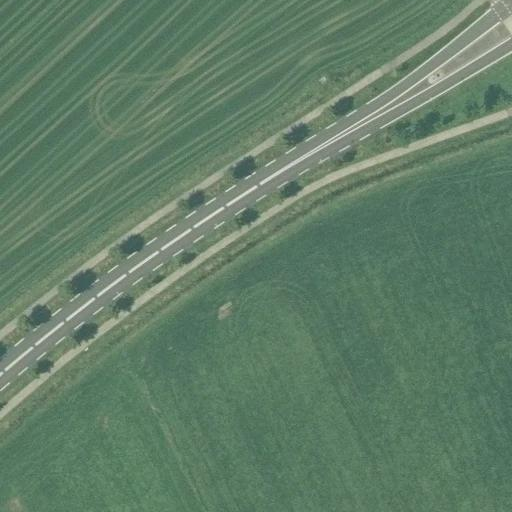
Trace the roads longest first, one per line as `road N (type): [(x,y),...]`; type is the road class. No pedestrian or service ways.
road 1 (secondary): [(0,377),(366,121)]
road 2 (secondary): [(511,3),(366,121)]
road 3 (secondary): [(366,121),(511,47)]
